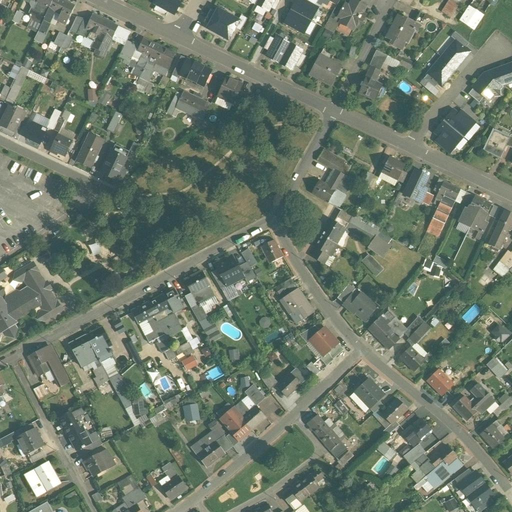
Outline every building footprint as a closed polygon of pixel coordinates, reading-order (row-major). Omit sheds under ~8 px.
[(52,0),(37,0),(36,4),(48,10),(52,0)] [(66,2),(61,0),(52,0),(48,10),(60,15),(66,2)] [(181,2),(176,0),(157,0),(155,5),(157,6),(168,11),(175,15),(181,2)] [(257,0),(255,5),(268,12),(270,8),(274,0),(257,0)] [(281,0),(274,0),(270,8),(275,11),(281,0)] [(303,1),(300,0),(297,0),(292,11),(311,21),(318,9),(315,7),(303,1)] [(353,0),(352,0),(349,6),(345,4),(338,17),(338,18),(342,20),(339,24),(353,32),(356,27),(359,29),(365,19),(361,17),(366,7),(367,7),(361,4),(353,0)] [(375,0),(362,0),(361,4),(367,7),(366,7),(370,10),(375,0)] [(452,0),(449,0),(441,13),(450,19),(459,4),(452,0)] [(492,0),(473,0),(460,21),(474,30),(492,0)] [(75,6),(66,2),(60,15),(57,21),(66,25),(75,6)] [(48,10),(36,4),(33,10),(31,8),(28,14),(30,19),(41,25),(48,10)] [(166,16),(168,11),(157,6),(155,11),(166,16)] [(210,26),(216,14),(210,10),(204,23),(210,26)] [(239,23),(218,11),(216,14),(210,26),(208,29),(229,41),(236,29),(239,23)] [(311,21),(292,11),(285,24),(304,34),(311,21)] [(22,22),(19,20),(22,14),(16,12),(12,22),(21,26),(22,22)] [(338,17),(333,14),(325,29),(334,34),(339,24),(342,20),(338,18),(338,17)] [(105,21),(93,15),(89,23),(86,22),(82,29),(86,30),(98,36),(105,21)] [(403,19),(398,16),(386,39),(391,42),(389,45),(401,51),(415,24),(404,17),(403,19)] [(83,21),(76,17),(70,31),(77,35),(83,21)] [(239,23),(236,29),(241,32),(247,19),(242,17),(239,23)] [(117,27),(105,21),(98,36),(94,43),(92,48),(101,52),(106,50),(111,40),(117,27)] [(254,23),(251,29),(259,33),(261,27),(254,23)] [(117,27),(111,40),(114,41),(120,28),(117,27)] [(120,28),(114,41),(125,46),(127,41),(131,33),(120,28)] [(59,33),(54,44),(62,47),(67,37),(59,33)] [(454,33),(451,38),(456,42),(465,50),(469,46),(454,33)] [(264,50),(269,52),(275,41),(270,38),(264,50)] [(289,45),(276,38),(275,41),(269,52),(267,57),(280,64),(289,45)] [(156,45),(144,39),(139,48),(137,46),(134,50),(143,54),(150,58),(156,45)] [(135,45),(127,41),(125,46),(120,55),(128,59),(135,45)] [(456,42),(442,58),(456,70),(470,54),(465,50),(456,42)] [(169,51),(156,45),(150,58),(156,61),(154,64),(156,65),(161,67),(169,51)] [(302,52),(289,45),(280,64),(290,69),(292,70),(294,66),(300,55),(302,52)] [(357,48),(352,46),(349,58),(354,60),(357,48)] [(169,51),(161,67),(168,71),(176,54),(169,51)] [(387,56),(376,51),(373,58),(384,63),(387,56)] [(150,58),(143,54),(140,60),(147,64),(150,58)] [(300,55),(294,66),(300,69),(306,58),(300,55)] [(341,68),(320,56),(310,75),(330,86),(341,68)] [(181,57),(172,76),(178,79),(179,76),(186,59),(181,57)] [(147,64),(140,79),(147,82),(153,71),(156,65),(154,64),(156,61),(150,58),(147,64)] [(442,58),(428,75),(438,84),(442,87),(456,70),(442,58)] [(211,71),(186,59),(179,76),(203,87),(211,71)] [(147,64),(140,60),(135,70),(133,75),(140,79),(147,64)] [(412,66),(402,60),(397,68),(407,73),(412,66)] [(511,64),(489,72),(504,85),(511,83),(511,64)] [(161,67),(156,65),(153,71),(165,77),(168,71),(161,67)] [(22,66),(16,80),(21,82),(27,69),(22,66)] [(380,71),(370,67),(365,78),(375,83),(380,71)] [(504,85),(489,72),(475,88),(490,101),(504,85)] [(428,75),(420,84),(430,93),(438,84),(428,75)] [(241,85),(227,78),(218,97),(232,104),(233,101),(238,90),(241,85)] [(375,83),(365,78),(359,93),(376,100),(382,86),(375,83)] [(5,102),(4,104),(9,106),(10,107),(19,87),(13,84),(5,102)] [(4,86),(0,95),(0,99),(5,102),(11,89),(4,86)] [(485,97),(475,88),(469,94),(479,103),(485,97)] [(96,100),(96,89),(87,89),(87,100),(96,100)] [(253,97),(238,90),(233,101),(241,105),(253,97)] [(104,106),(109,96),(102,92),(97,102),(104,106)] [(192,97),(184,92),(182,95),(177,105),(176,107),(202,120),(210,106),(200,101),(201,98),(194,94),(192,97)] [(182,95),(177,93),(172,102),(177,105),(182,95)] [(9,106),(0,124),(0,126),(14,133),(23,113),(10,107),(9,106)] [(453,111),(444,122),(463,138),(472,127),(453,111)] [(458,115),(472,127),(476,123),(462,111),(458,115)] [(122,116),(116,113),(113,120),(119,123),(122,116)] [(52,119),(48,129),(53,132),(58,122),(52,119)] [(113,120),(107,131),(113,134),(119,123),(113,120)] [(63,125),(58,122),(53,132),(59,134),(63,125)] [(444,122),(435,133),(454,149),(463,138),(444,122)] [(48,131),(34,124),(30,133),(36,136),(35,137),(43,141),(48,131)] [(509,137),(493,130),(483,150),(500,158),(506,146),(510,138),(509,137)] [(72,143),(58,136),(50,152),(58,156),(59,154),(66,157),(69,150),(72,151),(74,146),(71,145),(72,143)] [(103,143),(88,137),(76,162),(91,169),(103,143)] [(450,154),(454,149),(440,138),(436,142),(450,154)] [(345,162),(323,150),(316,163),(335,174),(337,171),(339,172),(345,162)] [(126,158),(112,152),(101,174),(116,181),(123,167),(127,159),(126,158)] [(133,158),(127,155),(126,158),(127,159),(123,167),(128,169),(133,158)] [(405,167),(389,159),(382,172),(398,181),(405,167)] [(339,172),(337,171),(335,174),(328,186),(336,191),(342,195),(351,179),(339,172)] [(427,178),(415,172),(404,195),(415,200),(417,201),(422,188),(427,178)] [(379,179),(373,176),(368,187),(374,189),(379,179)] [(460,190),(440,180),(434,192),(438,194),(436,199),(441,201),(427,231),(438,237),(460,190)] [(328,186),(319,181),(311,194),(328,204),(336,191),(328,186)] [(428,191),(422,188),(417,201),(415,200),(415,202),(421,205),(422,203),(427,194),(428,191)] [(475,197),(466,193),(461,203),(470,207),(475,197)] [(432,197),(427,194),(422,203),(428,206),(432,197)] [(491,205),(475,197),(470,207),(468,211),(465,209),(463,214),(462,214),(461,215),(462,215),(459,222),(470,228),(474,219),(482,223),(483,222),(491,205)] [(500,209),(494,206),(489,216),(495,219),(500,209)] [(505,212),(500,209),(495,219),(494,222),(500,224),(505,212)] [(351,218),(341,212),(337,218),(347,224),(351,218)] [(511,215),(505,212),(500,224),(489,245),(499,250),(510,226),(511,227),(511,215)] [(330,220),(321,235),(335,244),(344,229),(345,230),(348,224),(347,224),(337,218),(334,223),(330,220)] [(379,233),(351,218),(347,224),(348,224),(345,230),(350,233),(351,230),(373,242),(379,233)] [(482,223),(474,219),(470,228),(479,233),(482,234),(487,224),(483,222),(482,223)] [(389,246),(382,241),(385,236),(380,233),(373,242),(370,247),(382,256),(389,246)] [(335,244),(321,235),(313,247),(318,250),(328,256),(335,244)] [(274,241),(261,247),(269,264),(283,258),(274,241)] [(59,258),(50,244),(45,247),(53,261),(59,258)] [(257,264),(248,249),(241,254),(247,263),(250,268),(257,264)] [(507,249),(498,258),(500,261),(504,264),(509,270),(511,266),(511,254),(510,253),(507,249)] [(328,256),(318,250),(314,258),(324,265),(329,256),(328,256)] [(360,262),(376,276),(383,269),(367,254),(360,262)] [(232,257),(215,266),(217,270),(221,278),(222,277),(226,286),(227,287),(244,278),(238,268),(232,257)] [(449,264),(436,257),(433,262),(446,269),(449,264)] [(437,271),(439,266),(425,261),(423,266),(430,269),(429,274),(433,276),(435,271),(437,271)] [(247,263),(238,268),(244,278),(247,284),(256,279),(250,268),(247,263)] [(0,290),(0,335),(4,333),(5,336),(15,338),(16,329),(14,327),(19,324),(16,320),(42,304),(45,309),(42,312),(40,318),(47,320),(62,310),(59,304),(58,305),(51,293),(54,291),(49,283),(46,285),(38,273),(39,272),(35,265),(18,276),(16,282),(23,284),(26,282),(31,290),(22,295),(18,294),(7,300),(6,305),(4,306),(1,300),(3,298),(4,292),(0,290)] [(211,273),(221,289),(226,286),(222,277),(221,278),(217,270),(211,273)] [(209,286),(202,272),(185,281),(191,294),(192,295),(209,286)] [(292,279),(281,285),(285,291),(295,284),(292,279)] [(285,291),(281,285),(277,287),(278,287),(275,289),(280,294),(285,291)] [(209,286),(192,295),(191,294),(185,297),(191,308),(199,304),(214,296),(209,286)] [(175,289),(164,295),(171,307),(173,312),(174,313),(184,307),(175,289)] [(299,289),(281,300),(290,314),(291,314),(296,311),(303,320),(314,313),(299,289)] [(356,298),(347,309),(348,310),(349,308),(356,313),(355,314),(365,323),(378,308),(360,293),(356,298)] [(352,294),(342,306),(347,309),(356,298),(352,294)] [(164,295),(148,303),(148,304),(155,316),(166,310),(171,307),(164,295)] [(148,304),(132,312),(139,324),(147,320),(155,316),(148,304)] [(207,319),(200,305),(199,305),(199,304),(191,308),(199,322),(199,323),(207,319)] [(234,315),(228,305),(223,308),(229,318),(234,315)] [(303,320),(296,311),(291,314),(297,324),(303,320)] [(388,312),(383,316),(382,315),(368,329),(389,350),(400,340),(399,339),(404,334),(407,331),(388,312)] [(158,323),(157,323),(164,335),(166,340),(167,339),(184,331),(175,315),(158,323)] [(158,323),(155,316),(147,320),(154,333),(145,337),(149,343),(164,335),(157,323),(158,323)] [(418,318),(407,331),(404,334),(409,339),(424,323),(418,318)] [(199,322),(192,325),(197,333),(203,329),(199,323),(199,322)] [(424,323),(409,339),(415,344),(416,343),(429,329),(424,323)] [(490,331),(500,343),(508,336),(497,324),(490,331)] [(197,333),(192,325),(187,328),(193,337),(198,335),(197,333)] [(315,326),(299,336),(307,345),(311,342),(310,341),(320,333),(315,326)] [(102,327),(86,336),(92,349),(98,360),(101,364),(112,358),(111,355),(112,354),(112,353),(111,351),(109,351),(107,349),(112,346),(102,327)] [(320,333),(310,341),(311,342),(323,356),(324,356),(333,348),(338,344),(325,329),(320,333)] [(86,336),(70,344),(77,357),(92,349),(86,336)] [(166,340),(157,344),(162,353),(165,352),(171,348),(172,348),(167,339),(166,340)] [(138,355),(132,343),(125,346),(132,358),(138,355)] [(427,355),(416,343),(415,344),(411,348),(423,359),(427,355)] [(456,346),(447,356),(450,359),(460,349),(456,346)] [(49,347),(29,357),(35,369),(40,377),(50,371),(55,380),(64,376),(49,347)] [(205,347),(200,351),(205,358),(211,353),(205,347)] [(172,348),(171,348),(165,352),(169,361),(176,358),(172,348)] [(333,348),(324,356),(328,360),(337,352),(333,348)] [(411,348),(400,358),(414,372),(425,361),(411,348)] [(92,349),(77,357),(83,368),(98,360),(92,349)] [(229,361),(239,361),(238,349),(229,350),(229,361)] [(427,355),(423,359),(425,361),(427,363),(434,357),(430,352),(427,355)] [(185,372),(197,366),(193,355),(180,361),(185,372)] [(507,373),(493,358),(487,365),(500,379),(507,373)] [(110,381),(102,366),(94,371),(98,377),(94,379),(98,387),(110,381)] [(267,373),(262,366),(256,370),(263,382),(270,391),(276,385),(266,375),(267,373)] [(295,369),(290,374),(301,385),(306,380),(295,369)] [(447,379),(439,371),(428,382),(442,395),(453,385),(452,384),(447,379)] [(454,373),(447,379),(452,384),(459,378),(454,373)] [(301,385),(290,374),(277,387),(287,398),(301,385)] [(68,383),(64,376),(55,380),(59,388),(68,383)] [(119,377),(110,381),(125,409),(135,404),(119,377)] [(248,386),(247,378),(240,379),(240,387),(248,386)] [(181,392),(186,390),(182,379),(177,381),(181,392)] [(385,396),(369,379),(354,393),(369,409),(370,410),(378,401),(385,396)] [(5,385),(0,387),(0,397),(9,393),(5,385)] [(43,385),(33,390),(38,400),(43,397),(47,394),(43,385)] [(494,402),(478,385),(471,391),(477,398),(471,404),(478,411),(481,414),(494,402)] [(266,399),(254,386),(246,394),(257,407),(266,399)] [(369,409),(354,393),(350,397),(365,413),(369,409)] [(471,404),(465,397),(454,407),(467,421),(478,411),(471,404)] [(511,399),(510,397),(492,413),(499,420),(511,408),(511,399)] [(333,404),(342,415),(348,411),(340,399),(333,404)] [(398,400),(381,415),(391,425),(395,422),(407,410),(398,400)] [(251,412),(242,401),(233,409),(242,419),(251,412)] [(378,401),(370,410),(374,414),(383,406),(378,401)] [(196,403),(181,406),(185,424),(200,421),(196,403)] [(251,412),(242,419),(251,431),(266,418),(257,407),(251,412)] [(82,409),(71,414),(74,418),(84,413),(82,409)] [(242,419),(233,409),(221,419),(230,429),(229,430),(239,441),(251,431),(242,419)] [(70,413),(59,419),(68,435),(79,430),(70,413)] [(329,429),(318,416),(307,425),(319,438),(329,429)] [(421,420),(412,429),(411,427),(402,435),(413,448),(431,432),(421,420)] [(395,422),(391,425),(386,429),(390,434),(399,426),(395,422)] [(492,425),(480,435),(493,450),(504,440),(496,430),(492,425)] [(27,426),(15,432),(18,439),(31,433),(27,426)] [(219,427),(212,432),(219,441),(225,436),(219,427)] [(91,444),(82,428),(79,430),(68,435),(77,451),(82,448),(83,449),(91,444)] [(341,443),(329,429),(319,438),(330,452),(341,443)] [(31,433),(18,439),(28,457),(44,448),(35,430),(31,433)] [(390,443),(399,433),(396,430),(387,440),(390,443)] [(211,436),(196,448),(200,454),(216,442),(211,436)] [(100,439),(91,444),(83,449),(85,454),(103,445),(100,439)] [(200,454),(197,456),(206,468),(225,454),(216,442),(200,454)] [(376,448),(388,461),(395,454),(383,442),(376,448)] [(341,443),(330,452),(337,459),(347,450),(341,443)] [(425,453),(419,445),(404,457),(410,465),(425,453)] [(429,461),(419,469),(429,479),(424,483),(431,492),(444,482),(454,473),(454,474),(462,466),(456,459),(457,458),(447,447),(438,455),(437,454),(429,461)] [(106,450),(83,463),(86,468),(89,466),(90,468),(89,469),(94,477),(108,470),(106,466),(113,462),(106,450)] [(348,452),(341,458),(345,463),(352,457),(348,452)] [(424,455),(414,463),(419,469),(429,461),(424,455)] [(345,463),(341,458),(336,463),(338,464),(343,471),(344,471),(349,467),(345,463)] [(48,464),(34,472),(39,480),(46,492),(60,484),(48,464)] [(343,471),(338,464),(334,468),(340,474),(343,471)] [(180,478),(171,465),(164,469),(170,478),(161,484),(164,488),(180,478)] [(34,472),(26,477),(31,485),(39,480),(34,472)] [(475,472),(458,485),(467,497),(484,484),(475,472)] [(319,473),(312,478),(317,485),(325,479),(319,473)] [(312,478),(310,475),(300,482),(310,495),(319,488),(317,485),(312,478)] [(158,486),(152,477),(148,480),(153,489),(158,486)] [(180,478),(164,488),(172,500),(188,490),(180,478)] [(39,480),(31,485),(37,497),(46,492),(39,480)] [(136,482),(125,489),(129,494),(139,487),(136,482)] [(300,482),(290,490),(297,500),(299,503),(310,495),(300,482)] [(484,484),(467,497),(475,509),(493,496),(484,484)] [(146,498),(139,487),(129,494),(136,505),(146,498)] [(297,500),(290,490),(282,496),(289,505),(297,500)] [(136,505),(129,494),(122,499),(125,503),(129,510),(136,505)] [(454,499),(445,502),(447,510),(456,508),(454,499)] [(52,511),(47,503),(30,511),(52,511)] [(125,503),(116,510),(117,511),(125,511),(129,510),(125,503)]
